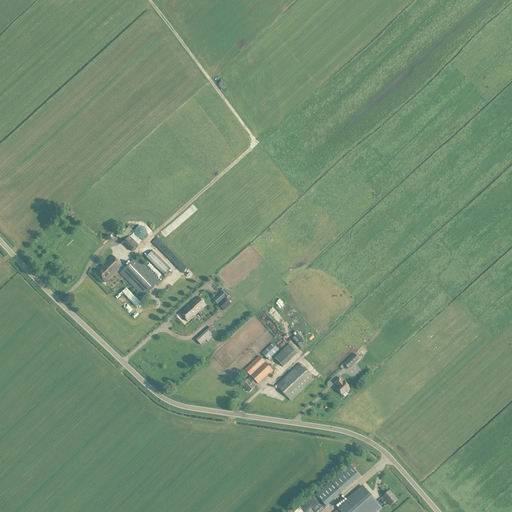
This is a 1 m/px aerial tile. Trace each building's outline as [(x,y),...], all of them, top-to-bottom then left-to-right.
[(133,233),(130,236),(138,243),(140,240),(133,233)] [(131,251),(138,244),(129,236),(123,242),(131,251)] [(160,251),(163,248),(165,249),(166,248),(158,239),(154,243),(160,251)] [(186,271),(187,269),(168,250),(164,254),(182,272),(185,270),(186,271)] [(167,272),(155,255),(149,259),(161,276),(167,272)] [(122,265),(113,256),(96,273),(105,282),(122,265)] [(143,297),(159,281),(136,257),(120,273),(143,297)] [(125,285),(119,290),(127,300),(122,304),(135,319),(146,310),(125,285)] [(231,303),(226,298),(229,295),(223,289),(220,292),(221,293),(213,300),(223,310),(231,303)] [(190,304),(197,312),(205,305),(198,297),(190,304)] [(280,297),(274,302),(285,314),(290,309),(280,297)] [(197,312),(190,304),(180,313),(187,321),(197,312)] [(276,311),(270,316),(279,326),(281,324),(286,330),(290,327),(276,311)] [(262,313),(258,316),(274,333),(276,331),(274,328),(275,328),(273,326),(273,325),(262,313)] [(196,340),(201,345),(215,331),(210,326),(196,340)] [(273,343),(262,353),(268,359),(279,349),(273,343)] [(298,353),(290,344),(275,358),(283,367),(298,353)] [(354,354),(344,363),(349,369),(360,359),(354,354)] [(249,392),(254,387),(251,383),(255,380),(258,383),(273,370),(259,356),(245,370),(251,376),(248,380),(247,379),(242,384),(249,392)] [(291,401),(313,379),(299,364),(276,385),(291,401)] [(334,382),(339,387),(337,389),(342,395),(346,391),(348,391),(349,389),(349,388),(350,387),(344,381),(344,382),(339,377),(334,382)] [(331,481),(341,493),(358,478),(360,476),(350,465),(332,480),(331,481)] [(326,506),(341,493),(331,481),(316,495),(326,506)] [(364,486),(338,508),(334,511),(373,511),(380,506),(382,508),(386,505),(384,503),(387,501),(391,506),(398,500),(390,491),(383,496),(383,497),(377,502),(364,486)] [(317,511),(318,511),(323,508),(313,495),(307,499),(317,511)] [(302,506),(307,511),(316,511),(307,501),(302,506)]
